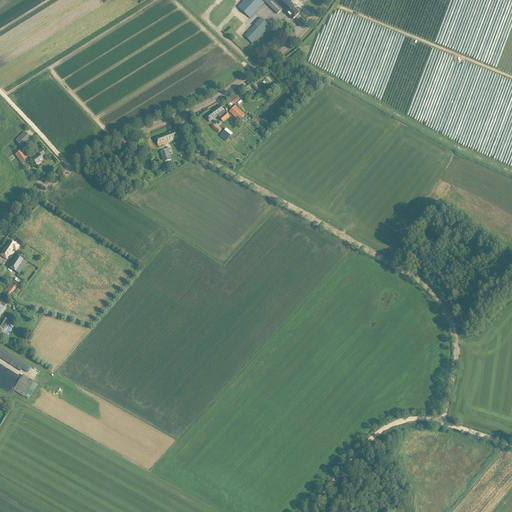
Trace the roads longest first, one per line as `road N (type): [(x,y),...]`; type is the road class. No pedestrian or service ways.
road 1 (track): [(442,422),(455,358),(443,304),(407,272),(212,163),(192,143),(182,113)]
road 2 (tertiary): [(0,239),(27,204),(71,170),(261,66),(326,0)]
road 3 (track): [(511,444),(429,419),(399,421),(370,439),(309,511)]
